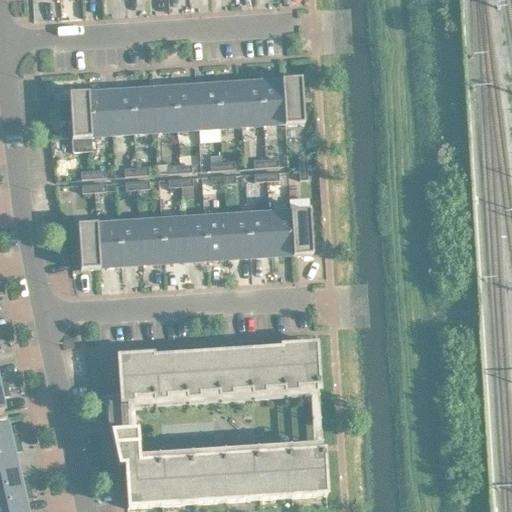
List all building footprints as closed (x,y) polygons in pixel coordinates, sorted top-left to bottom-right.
[(284,79),(285,82),(288,122),(287,122),(287,125),(307,123),(304,78),(284,79)] [(285,82),(264,83),(266,123),(287,122),(288,122),(285,82)] [(264,83),(242,85),(245,125),(266,123),(264,83)] [(242,85),(220,86),(223,126),(245,125),(242,85)] [(220,86),(199,88),(201,128),(223,126),(220,86)] [(199,88),(177,89),(180,129),(201,128),(199,88)] [(177,89),(156,90),(158,131),(180,129),(177,89)] [(156,90),(134,92),(137,132),(158,131),(156,90)] [(91,95),(92,95),(91,92),(72,93),(72,99),(62,100),(64,120),(74,120),(75,149),(95,147),(94,135),(91,95)] [(134,92),(113,93),(115,133),(137,132),(134,92)] [(113,93),(92,95),(91,95),(94,135),(115,133),(113,93)] [(301,156),(302,168),(310,167),(309,155),(301,156)] [(281,158),(269,159),(269,167),(281,166),(281,158)] [(269,167),(269,159),(257,160),(257,168),(269,167)] [(238,161),(225,162),(226,170),(238,169),(238,161)] [(226,170),(225,162),(213,163),(214,171),(226,170)] [(194,164),(182,165),(183,173),(195,172),(194,164)] [(183,173),(182,165),(170,166),(171,174),(183,173)] [(170,166),(160,166),(160,174),(171,174),(170,166)] [(151,167),(139,168),(140,175),(152,175),(151,167)] [(310,167),(302,168),(303,180),(311,179),(310,167)] [(140,175),(139,168),(127,168),(128,176),(140,175)] [(97,178),(96,170),(84,171),(84,179),(97,178)] [(108,170),(96,170),(97,178),(109,177),(108,170)] [(282,172),(270,173),(270,181),(282,180),(282,172)] [(270,181),(270,173),(257,174),(258,182),(270,181)] [(238,175),(226,176),(227,184),(239,183),(238,175)] [(227,184),(226,176),(214,177),(215,184),(227,184)] [(195,178),(183,179),(184,186),(196,186),(195,178)] [(184,186),(183,179),(171,179),(172,187),(184,186)] [(141,189),(140,181),(128,182),(129,190),(141,189)] [(152,181),(140,181),(141,189),(153,188),(152,181)] [(109,183),(97,184),(97,192),(109,191),(109,183)] [(97,192),(97,184),(85,185),(85,193),(97,192)] [(293,210),(293,213),(294,213),(296,253),(296,256),(316,254),(313,209),(293,210)] [(293,213),(272,214),(275,254),(296,253),(294,213),(293,213)] [(272,214),(251,216),(253,256),(275,254),(272,214)] [(251,216),(229,217),(232,257),(253,256),(251,216)] [(229,217),(208,219),(210,259),(232,257),(229,217)] [(208,219),(186,220),(189,260),(210,259),(208,219)] [(186,220),(164,221),(167,261),(189,260),(186,220)] [(164,221),(143,223),(145,263),(167,261),(164,221)] [(100,226),(100,223),(80,224),(83,270),(103,268),(103,266),(102,266),(100,226)] [(143,223),(121,224),(124,264),(145,263),(143,223)] [(121,224),(100,226),(102,266),(103,266),(124,264),(121,224)] [(139,430),(138,430),(136,402),(138,402),(137,397),(156,396),(156,401),(170,400),(170,395),(188,394),(188,399),(203,398),(203,393),(221,392),(221,397),(236,396),(235,391),(254,390),(254,394),(268,393),(268,389),(287,387),(287,392),(301,391),(301,387),(319,385),(320,390),(323,390),(320,342),(284,345),(284,347),(156,356),(156,353),(121,355),(123,398),(109,399),(108,395),(106,396),(122,465),(128,464),(130,508),(329,495),(327,450),(141,462),(140,456),(141,456),(139,430)] [(0,420),(0,445),(14,442),(8,418),(0,420)] [(0,445),(0,470),(19,466),(14,442),(0,445)] [(0,494),(25,489),(19,466),(0,470),(0,494)] [(0,511),(29,511),(25,489),(0,494),(0,511)]
